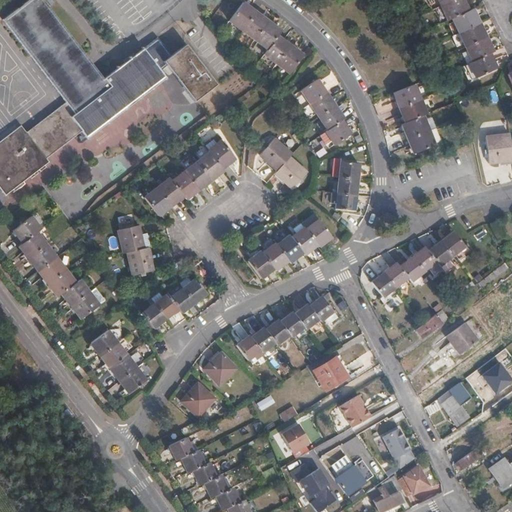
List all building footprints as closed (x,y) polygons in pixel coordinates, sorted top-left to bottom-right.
[(26,131),(21,127),(0,142),(0,187),(5,194),(49,162),(46,158),(81,131),(86,137),(165,78),(144,48),(104,79),(42,0),(30,0),(3,21),(65,103),(26,131)] [(476,78),(497,69),(490,54),(493,52),(474,8),(469,11),(463,0),(438,0),(448,20),(453,18),(472,62),(469,63),(476,78)] [(280,35),(283,30),(244,2),(228,22),(267,50),(263,55),(289,74),(306,55),(280,35)] [(146,47),(161,61),(170,52),(155,38),(146,47)] [(217,85),(186,45),(165,61),(195,101),(217,85)] [(209,64),(219,56),(210,46),(201,53),(209,64)] [(332,155),(351,142),(343,130),(344,127),(315,82),(298,95),(324,137),(323,139),(332,155)] [(415,160),(435,152),(424,123),(426,121),(415,93),(394,102),(405,130),(404,131),(415,160)] [(511,140),(509,134),(487,137),(489,164),(511,161),(511,140)] [(78,142),(85,156),(97,150),(90,136),(78,142)] [(292,188),(306,173),(289,157),(291,154),(274,138),(259,155),(278,170),(275,174),(292,188)] [(223,167),(234,158),(221,141),(209,149),(210,151),(172,180),(169,177),(145,195),(158,214),(183,195),(186,198),(224,169),(223,167)] [(358,163),(339,162),(337,210),(355,212),(358,163)] [(81,316),(99,303),(79,278),(75,281),(36,230),(40,227),(30,215),(13,228),(22,240),(18,244),(57,295),(62,292),(81,316)] [(331,237),(318,220),(306,230),(303,228),(291,237),(289,236),(276,245),(274,243),(262,252),(260,250),(248,260),(261,277),(273,267),(275,270),(288,260),(289,262),(302,253),(304,254),(317,245),(319,246),(331,237)] [(144,247),(139,223),(118,228),(123,252),(127,251),(132,274),(153,269),(148,246),(144,247)] [(463,246),(451,231),(426,250),(423,247),(398,266),(395,262),(370,282),(381,297),(407,277),(410,281),(435,261),(438,265),(463,246)] [(500,273),(496,269),(478,283),(481,287),(500,273)] [(180,311),(205,292),(194,278),(170,297),(166,294),(141,313),(152,327),(177,308),(180,311)] [(333,311),(322,296),(309,306),(307,303),(295,313),(293,311),(279,321),(278,319),(265,329),(264,327),(251,336),(250,335),(237,345),(248,360),(261,349),(263,351),(275,341),(277,343),(289,334),(291,336),(304,326),(306,328),(319,319),(320,320),(333,311)] [(441,309),(416,328),(422,336),(441,322),(437,317),(443,312),(441,309)] [(478,339),(465,322),(445,337),(459,354),(478,339)] [(128,392),(145,379),(107,329),(90,343),(128,392)] [(219,383),(236,367),(222,351),(204,368),(219,383)] [(449,365),(455,361),(448,352),(430,364),(434,370),(446,361),(449,365)] [(348,376),(335,355),(314,369),(327,389),(348,376)] [(511,381),(497,362),(480,375),(494,394),(511,381)] [(198,415),(215,396),(199,382),(183,401),(198,415)] [(456,384),(438,397),(457,424),(468,415),(453,394),(460,388),(456,384)] [(352,426),(371,415),(358,393),(340,404),(352,426)] [(260,411),(275,403),(270,394),(256,403),(260,411)] [(297,412),(293,406),(281,414),(285,420),(297,412)] [(308,442),(298,426),(281,436),(291,452),(308,442)] [(415,458),(398,427),(381,436),(398,467),(415,458)] [(230,511),(250,511),(251,511),(245,498),(240,500),(233,486),(228,488),(222,473),(217,475),(211,461),(206,462),(199,449),(194,451),(188,437),(171,444),(177,458),(183,456),(189,469),(194,468),(200,483),(205,481),(212,496),(217,493),(223,508),(228,506),(230,511)] [(455,462),(456,464),(490,439),(490,438),(455,462)] [(490,439),(456,464),(460,469),(477,457),(476,456),(493,443),(490,439)] [(335,457),(343,453),(339,445),(332,449),(335,457)] [(353,464),(350,460),(347,455),(333,466),(340,475),(336,478),(337,479),(336,480),(332,476),(338,489),(342,486),(347,493),(374,474),(362,458),(353,464)] [(501,486),(511,478),(511,461),(510,463),(505,457),(489,469),(501,486)] [(418,464),(404,474),(412,492),(428,484),(418,464)] [(318,466),(294,481),(305,497),(306,496),(316,511),(334,500),(326,486),(329,484),(318,466)] [(380,511),(402,500),(397,490),(388,495),(383,485),(379,488),(382,495),(374,499),(380,511)] [(344,496),(347,493),(342,486),(338,489),(344,496)]
